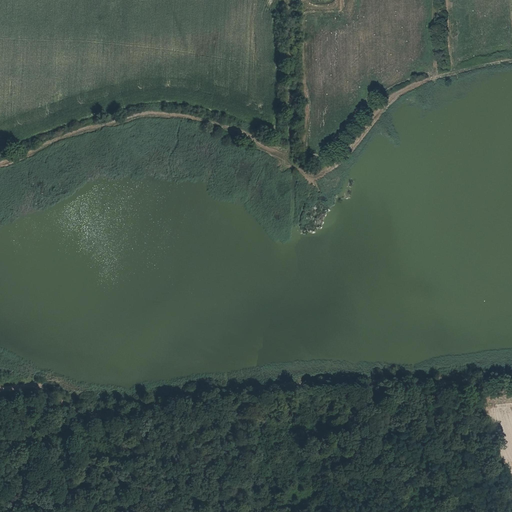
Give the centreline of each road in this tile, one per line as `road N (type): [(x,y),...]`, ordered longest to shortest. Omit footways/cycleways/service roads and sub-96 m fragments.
road 1 (track): [(0,163),(82,130),(163,113),(221,124),(314,170),(330,166),(390,96),(511,58)]
road 2 (track): [(286,0),(291,164)]
